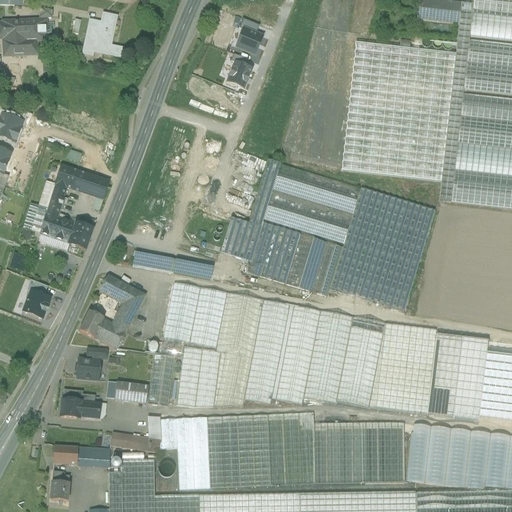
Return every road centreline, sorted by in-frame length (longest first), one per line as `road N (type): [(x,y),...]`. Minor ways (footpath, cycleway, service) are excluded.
road 1 (secondary): [(0,454),(93,264),(196,0)]
road 2 (track): [(511,335),(390,320)]
